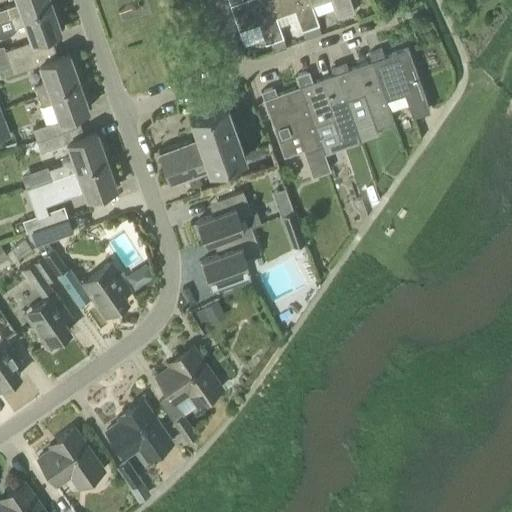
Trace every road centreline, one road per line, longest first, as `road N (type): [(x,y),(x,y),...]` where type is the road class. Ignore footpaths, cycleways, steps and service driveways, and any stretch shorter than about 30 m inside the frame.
road 1 (residential): [(0,436),(130,345),(166,304),(173,274),(168,243),(123,114)]
road 2 (residential): [(237,73),(392,19)]
road 3 (residential): [(123,114),(237,73)]
road 4 (residential): [(123,114),(83,0)]
